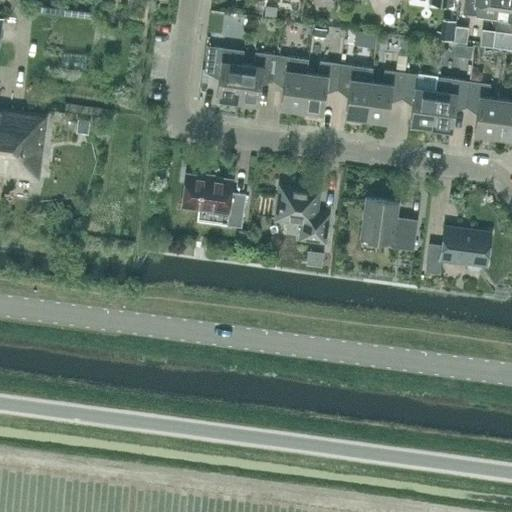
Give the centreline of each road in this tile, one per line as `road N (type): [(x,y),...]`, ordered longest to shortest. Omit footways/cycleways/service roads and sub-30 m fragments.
road 1 (unclassified): [(511,473),(0,404)]
road 2 (secondary): [(511,375),(0,306)]
road 3 (residential): [(511,182),(505,172),(179,124),(194,0)]
